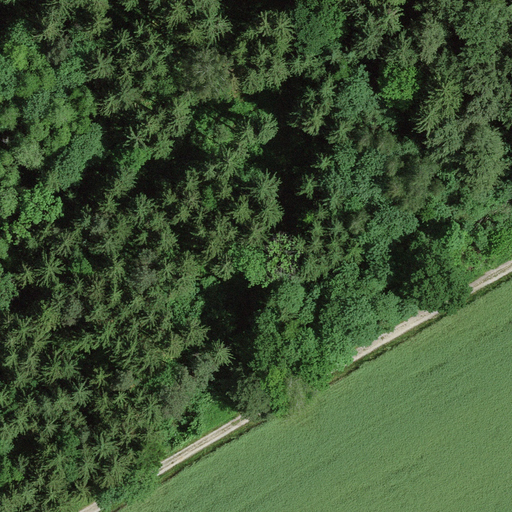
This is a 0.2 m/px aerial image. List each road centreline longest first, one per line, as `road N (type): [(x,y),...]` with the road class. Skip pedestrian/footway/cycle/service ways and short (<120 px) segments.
road 1 (track): [(87,511),(511,266)]
road 2 (track): [(223,431),(237,309),(277,214),(290,0)]
